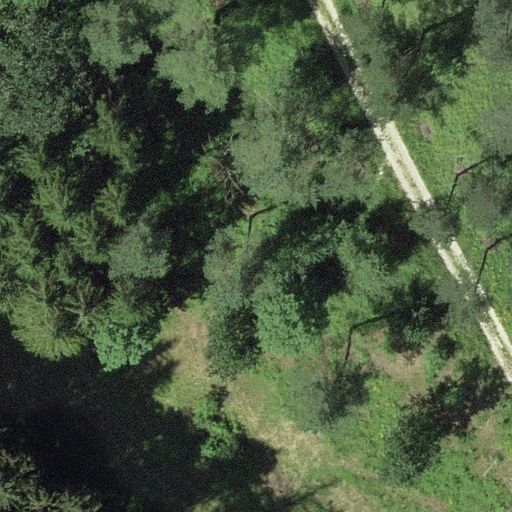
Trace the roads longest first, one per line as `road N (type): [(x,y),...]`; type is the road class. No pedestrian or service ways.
road 1 (track): [(331,0),(511,362)]
road 2 (track): [(250,511),(142,437),(0,284)]
